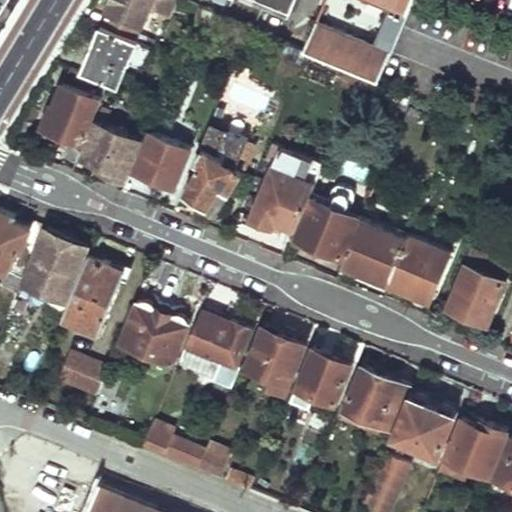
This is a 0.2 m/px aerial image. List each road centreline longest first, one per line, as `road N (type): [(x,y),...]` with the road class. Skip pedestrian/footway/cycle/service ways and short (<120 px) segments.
road 1 (residential): [(0,166),(511,374)]
road 2 (residential): [(0,410),(32,415),(260,511)]
